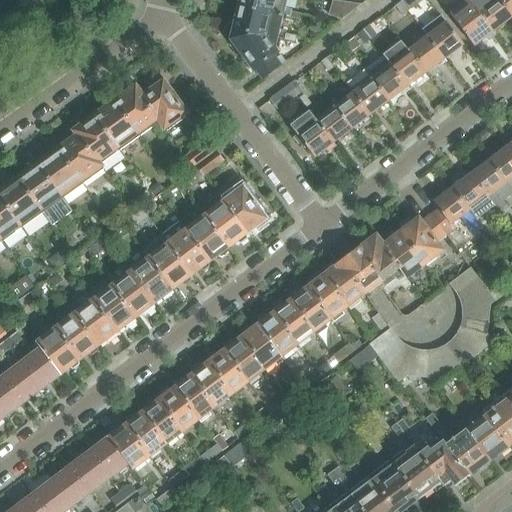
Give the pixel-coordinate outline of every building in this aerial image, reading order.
[(283,9),(284,0),(240,0),(238,6),(281,16),(297,20),(298,14),(289,12),(289,10),(283,9)] [(341,20),(362,3),(334,0),(333,0),(328,16),(341,20)] [(407,12),(422,0),(403,0),(400,2),(407,12)] [(495,0),(489,0),(486,3),(483,0),(468,0),(467,1),(475,11),(492,33),(510,19),(495,0)] [(511,0),(495,0),(510,19),(511,17),(511,0)] [(492,33),(475,11),(467,1),(449,15),(456,25),(473,47),(492,33)] [(402,16),(407,12),(400,2),(395,7),(402,16)] [(276,39),(281,16),(238,6),(238,8),(234,9),(232,17),(235,20),(233,29),(276,39)] [(441,17),(422,32),(426,38),(427,37),(443,60),(444,59),(461,46),(462,46),(445,23),(441,17)] [(369,27),(363,31),(370,40),(371,41),(376,37),(369,27)] [(274,46),(276,39),(233,29),(231,40),(231,41),(229,45),(234,51),(238,51),(254,71),(255,70),(262,80),(284,62),(279,56),(276,59),(273,55),(278,51),(274,46)] [(363,31),(358,34),(366,43),(370,40),(363,31)] [(297,37),(294,36),(286,35),(284,40),(295,43),(297,37)] [(426,38),(408,51),(425,73),(443,60),(427,37),(426,38)] [(402,42),(382,57),(383,57),(406,88),(407,87),(425,73),(408,51),(402,42)] [(333,68),(339,63),(331,54),(326,58),(333,68)] [(383,57),(365,71),(371,79),(388,102),(406,88),(383,57)] [(328,71),(333,68),(326,58),(321,62),(328,71)] [(364,70),(346,85),(352,93),(369,116),(370,115),(388,102),(371,79),(365,71),(364,70)] [(296,96),(301,92),(294,83),(289,87),(296,96)] [(152,85),(139,94),(159,121),(166,131),(187,116),(162,84),(155,88),(152,85)] [(277,110),(296,96),(289,87),(270,101),(277,110)] [(115,102),(114,103),(138,136),(159,121),(139,94),(135,88),(125,94),(122,93),(115,98),(115,102)] [(334,107),(333,108),(350,130),(369,116),(352,93),(334,107)] [(95,116),(94,117),(111,141),(118,151),(138,136),(114,103),(106,109),(102,107),(95,113),(95,116)] [(333,108),(315,121),(332,144),(333,143),(350,130),(333,108)] [(308,112),(290,126),(313,158),(325,149),(327,152),(335,147),(332,144),(315,121),(308,112)] [(74,132),(73,132),(77,137),(97,166),(118,151),(111,141),(94,117),(85,124),(82,123),(74,128),(74,132)] [(58,151),(57,151),(81,184),(101,170),(97,166),(77,137),(69,143),(65,142),(59,146),(58,151)] [(215,153),(214,152),(207,142),(180,161),(189,172),(196,167),(215,153)] [(511,153),(507,147),(489,161),(511,191),(511,153)] [(38,165),(37,166),(61,199),(61,198),(81,184),(57,151),(49,157),(46,156),(39,161),(38,165)] [(222,163),(215,153),(196,167),(204,177),(222,163)] [(511,193),(511,191),(489,161),(470,174),(494,206),(498,211),(506,205),(503,201),(511,193)] [(18,179),(17,180),(41,213),(51,228),(71,214),(61,199),(37,166),(29,172),(25,170),(18,175),(18,179)] [(173,166),(165,172),(173,183),(177,180),(181,178),(173,166)] [(470,174),(452,188),(476,219),(494,206),(470,174)] [(184,176),(178,181),(185,191),(191,186),(184,176)] [(0,196),(22,227),(40,213),(41,213),(17,180),(8,186),(5,185),(4,184),(0,187),(0,196)] [(157,183),(149,191),(154,197),(163,190),(157,183)] [(264,221),(269,217),(245,186),(234,194),(228,186),(217,194),(223,203),(224,202),(247,234),(254,229),(258,229),(264,225),(264,221)] [(476,219),(452,188),(433,203),(438,210),(430,216),(445,235),(453,229),(450,225),(461,217),(468,225),(476,219)] [(167,190),(160,195),(166,203),(173,198),(167,190)] [(0,238),(2,241),(19,229),(21,227),(22,227),(0,196),(0,238)] [(246,235),(247,234),(224,202),(223,203),(212,211),(205,216),(228,248),(236,242),(239,244),(246,239),(246,235)] [(135,229),(149,219),(142,210),(129,221),(135,229)] [(227,249),(228,248),(205,216),(192,225),(186,230),(209,262),(217,257),(220,258),(227,253),(227,249)] [(401,232),(400,233),(425,268),(437,259),(440,263),(447,257),(436,242),(445,235),(430,216),(421,222),(407,223),(401,229),(401,232)] [(476,219),(468,225),(473,233),(481,227),(476,219)] [(209,262),(186,230),(181,222),(161,236),(167,244),(191,277),(198,271),(202,272),(208,268),(208,263),(209,262)] [(104,236),(100,229),(88,237),(93,244),(104,236)] [(388,242),(382,246),(383,247),(386,247),(389,252),(388,255),(398,267),(405,277),(408,281),(416,275),(425,268),(400,233),(398,235),(394,233),(388,238),(388,242)] [(360,249),(358,250),(366,260),(368,260),(372,265),(371,268),(386,287),(396,279),(398,283),(405,277),(398,267),(388,255),(389,252),(386,247),(383,247),(382,246),(375,237),(370,241),(365,240),(359,244),(360,249)] [(93,259),(106,248),(100,240),(86,251),(93,259)] [(190,277),(191,277),(167,244),(156,252),(151,245),(143,251),(148,258),(172,290),(180,285),(184,286),(190,282),(190,277)] [(8,260),(13,257),(7,249),(3,252),(8,260)] [(341,263),(349,273),(351,273),(354,278),(354,280),(364,293),(369,300),(374,296),(377,293),(386,287),(371,268),(372,265),(368,260),(366,260),(358,250),(353,254),(352,254),(347,258),(342,262),(341,263)] [(47,261),(54,271),(63,264),(56,255),(47,261)] [(172,290),(148,258),(130,272),(154,305),(161,299),(165,300),(172,295),(172,290)] [(324,275),(324,276),(331,286),(334,286),(337,291),(337,293),(347,306),(349,310),(361,302),(358,298),(364,293),(354,280),(354,278),(351,273),(349,273),(341,263),(335,268),(331,266),(324,271),(324,275)] [(471,270),(461,277),(450,285),(457,295),(467,288),(477,279),(471,270)] [(154,305),(130,272),(111,287),(135,319),(142,313),(147,314),(153,310),(154,305)] [(63,281),(57,273),(49,279),(55,287),(63,281)] [(506,294),(490,273),(479,281),(488,293),(495,302),(506,294)] [(32,275),(28,278),(35,288),(39,285),(32,275)] [(308,288),(307,289),(314,298),(317,299),(320,303),(320,306),(330,320),(333,323),(343,315),(340,311),(347,306),(337,293),(337,291),(334,286),(331,286),(324,276),(318,280),(314,279),(308,283),(308,288)] [(26,277),(7,291),(9,294),(15,302),(34,288),(26,277)] [(488,293),(479,281),(477,279),(467,288),(457,295),(461,303),(488,293)] [(134,319),(135,319),(111,287),(93,301),(117,332),(123,327),(128,328),(134,323),(134,319)] [(42,294),(37,288),(31,293),(35,299),(42,294)] [(290,301),(297,311),(300,311),(303,316),(303,319),(313,332),(315,336),(326,328),(324,324),(330,320),(320,306),(320,303),(317,299),(314,298),(307,289),(301,293),(297,291),(291,296),(290,301)] [(491,305),(495,302),(488,293),(461,303),(463,311),(491,308),(491,305)] [(116,332),(117,332),(93,301),(73,316),(97,347),(105,340),(109,342),(116,337),(116,332)] [(274,309),(273,314),(281,324),(283,324),(287,329),(286,331),(296,344),(299,348),(310,340),(307,336),(313,332),(303,319),(303,316),(300,311),(297,311),(290,301),(284,306),(280,304),(274,309)] [(20,303),(12,308),(17,314),(24,309),(20,303)] [(463,319),(474,320),(489,322),(491,308),(463,311),(463,319)] [(503,313),(496,318),(503,326),(509,321),(503,313)] [(258,326),(257,327),(264,336),(267,337),(270,341),(270,344),(279,357),(282,361),(293,353),(290,349),(296,344),(286,331),(287,329),(283,324),(281,324),(273,314),(269,318),(264,316),(257,321),(258,326)] [(380,332),(387,326),(379,315),(372,320),(380,332)] [(97,351),(97,347),(73,316),(62,324),(55,328),(79,360),(86,355),(91,356),(97,351)] [(489,322),(474,320),(463,319),(461,328),(471,332),(491,339),(488,334),(489,322)] [(241,339),(240,339),(247,349),(250,349),(253,354),(253,356),(263,369),(266,373),(276,365),(273,362),(279,357),(270,344),(270,341),(267,337),(264,336),(257,327),(251,331),(247,329),(241,333),(241,339)] [(78,361),(79,360),(55,328),(36,343),(41,349),(61,374),(68,369),(72,370),(78,365),(78,361)] [(491,339),(471,332),(461,328),(461,329),(456,335),(467,342),(480,351),(494,341),(491,339)] [(397,339),(390,331),(369,346),(376,355),(397,339)] [(16,334),(6,342),(11,348),(21,341),(16,334)] [(480,351),(467,342),(456,335),(452,342),(459,350),(469,360),(480,351)] [(224,351),(223,352),(230,361),(233,362),(236,366),(236,369),(246,382),(249,386),(260,377),(257,374),(263,369),(253,356),(253,354),(250,349),(247,349),(240,339),(235,343),(230,342),(224,346),(224,351)] [(403,346),(403,345),(397,339),(376,355),(386,368),(403,346)] [(354,351),(362,345),(358,340),(350,346),(354,351)] [(6,342),(0,346),(0,355),(1,356),(11,348),(6,342)] [(469,360),(459,350),(452,342),(444,347),(444,348),(450,357),(458,368),(469,360)] [(350,346),(348,344),(331,356),(337,364),(354,351),(350,346)] [(397,382),(410,350),(403,346),(386,368),(397,382)] [(458,368),(450,357),(444,348),(436,351),(440,363),(445,378),(458,368)] [(41,389),(61,374),(41,349),(22,363),(41,389)] [(414,377),(418,352),(410,350),(397,382),(397,383),(406,376),(414,377)] [(445,378),(440,363),(436,351),(427,353),(428,382),(432,387),(445,378)] [(207,364),(207,365),(214,374),(216,374),(220,379),(219,382),(230,395),(232,398),(243,390),(240,387),(246,382),(236,369),(236,366),(233,362),(230,361),(223,352),(218,356),(214,354),(207,359),(207,364)] [(427,353),(418,352),(414,377),(425,377),(428,382),(427,353)] [(23,403),(41,389),(22,363),(3,377),(23,403)] [(332,369),(331,368),(327,363),(316,371),(321,378),(332,369)] [(191,376),(190,377),(198,386),(200,386),(204,391),(203,394),(213,407),(216,410),(226,403),(224,399),(230,395),(219,382),(220,379),(216,374),(214,374),(207,365),(206,365),(202,368),(197,367),(191,371),(191,376)] [(304,390),(321,378),(316,371),(299,383),(304,390)] [(0,412),(3,417),(23,403),(3,377),(0,379),(0,412)] [(175,389),(174,389),(181,399),(184,399),(187,404),(187,406),(197,420),(199,423),(209,416),(207,412),(213,407),(203,394),(204,391),(200,386),(198,386),(190,377),(185,381),(180,379),(175,383),(175,389)] [(337,377),(331,382),(344,399),(350,394),(337,377)] [(304,390),(299,383),(296,380),(289,385),(297,396),(304,390)] [(159,400),(156,402),(164,412),(166,412),(170,417),(169,419),(180,433),(183,436),(192,429),(190,426),(192,424),(197,420),(187,406),(187,404),(184,399),(181,399),(174,389),(169,393),(166,392),(164,391),(159,395),(159,400)] [(511,391),(503,398),(511,410),(511,391)] [(511,410),(503,398),(483,413),(506,444),(511,439),(511,410)] [(271,414),(276,410),(277,403),(270,401),(264,406),(271,414)] [(141,414),(140,414),(148,424),(151,424),(154,428),(154,431),(164,445),(167,448),(176,441),(174,438),(180,433),(169,419),(170,417),(166,412),(164,412),(156,402),(153,405),(149,403),(143,408),(143,412),(141,414)] [(264,419),(271,414),(262,404),(256,409),(264,419)] [(509,447),(506,444),(483,413),(463,428),(486,459),(493,454),(499,455),(509,447)] [(127,424),(124,426),(132,436),(134,436),(138,441),(138,443),(148,457),(151,461),(160,454),(157,450),(164,445),(154,431),(154,428),(151,424),(148,424),(140,414),(137,417),(133,415),(127,420),(127,424)] [(435,433),(442,428),(433,416),(426,421),(435,433)] [(402,421),(396,425),(403,435),(409,430),(402,421)] [(398,439),(403,435),(396,425),(391,429),(398,439)] [(110,437),(108,438),(127,464),(134,473),(143,466),(141,463),(148,457),(138,443),(138,441),(134,436),(132,436),(124,426),(120,429),(116,428),(110,432),(110,437)] [(239,440),(249,432),(244,426),(234,434),(239,440)] [(489,462),(486,459),(463,428),(443,443),(466,474),(472,470),(478,470),(489,462)] [(219,436),(213,440),(222,452),(228,448),(219,436)] [(109,477),(127,464),(108,438),(90,452),(109,477)] [(244,441),(224,457),(233,469),(253,453),(244,441)] [(377,454),(383,450),(376,441),(370,445),(377,454)] [(443,443),(443,444),(440,441),(428,450),(426,447),(418,453),(415,448),(414,449),(439,483),(443,487),(450,482),(452,486),(454,485),(458,486),(464,481),(465,477),(466,476),(468,478),(469,477),(466,474),(443,443)] [(205,466),(221,453),(216,446),(199,458),(205,466)] [(432,488),(439,483),(414,449),(407,454),(405,451),(391,461),(417,496),(418,497),(419,496),(423,497),(433,489),(432,488)] [(90,492),(109,477),(90,452),(71,466),(90,492)] [(189,478),(205,466),(199,458),(183,470),(189,478)] [(410,502),(417,496),(391,461),(370,477),(395,511),(403,511),(408,509),(408,504),(411,503),(410,502)] [(71,506),(90,492),(71,466),(52,481),(71,506)] [(339,469),(333,474),(340,482),(345,478),(339,469)] [(176,488),(189,478),(183,470),(167,483),(172,489),(175,494),(179,491),(176,488)] [(335,486),(340,482),(333,474),(328,477),(335,486)] [(395,511),(370,477),(348,493),(362,511),(395,511)] [(46,511),(63,511),(71,506),(52,481),(33,495),(46,511)] [(130,485),(128,487),(123,481),(116,486),(121,493),(121,492),(127,500),(136,493),(130,485)] [(159,506),(175,494),(172,489),(156,501),(159,506)] [(116,509),(127,500),(121,492),(121,493),(110,501),(116,509)] [(362,511),(348,493),(328,509),(329,511),(362,511)] [(15,511),(46,511),(33,495),(14,509),(15,511)] [(131,501),(126,506),(130,511),(138,511),(139,511),(131,501)] [(296,511),(300,511),(303,510),(297,501),(291,505),(296,511)]
